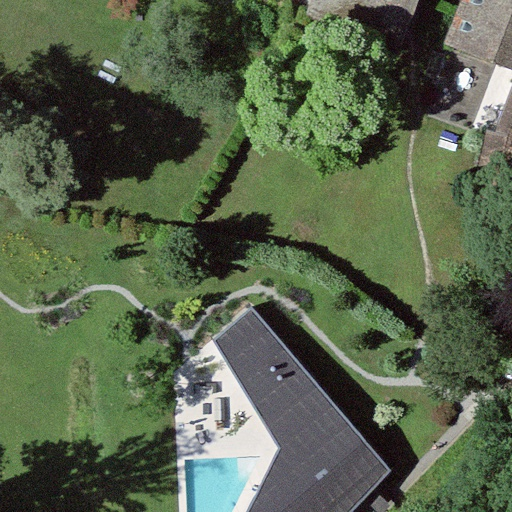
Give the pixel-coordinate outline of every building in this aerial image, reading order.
[(321,0),(318,11),(402,43),(418,0),(321,0)] [(511,0),(474,0),(457,42),(511,63),(511,0)] [(511,138),(490,134),(481,179),(511,185),(511,138)] [(271,469),(248,511),(353,511),(393,471),(254,308),(216,339),(248,393),(282,371),(315,407),(283,474),(271,469)] [(282,371),(248,393),(280,447),(271,469),(283,474),(315,407),(282,371)]
